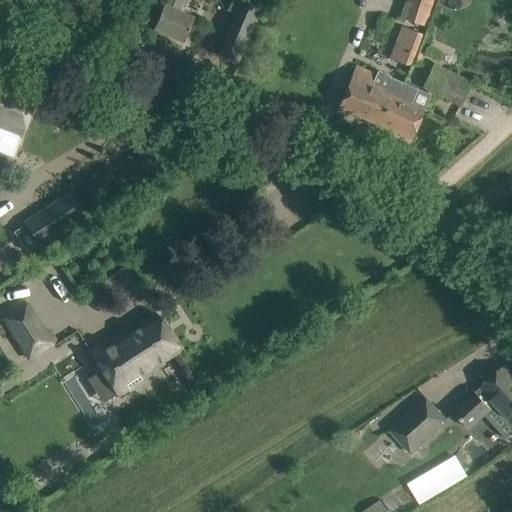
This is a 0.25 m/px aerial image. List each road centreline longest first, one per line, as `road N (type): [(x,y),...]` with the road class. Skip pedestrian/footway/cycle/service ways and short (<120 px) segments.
road 1 (unclassified): [(511,279),(465,235),(346,160),(0,43)]
road 2 (track): [(407,199),(511,126)]
